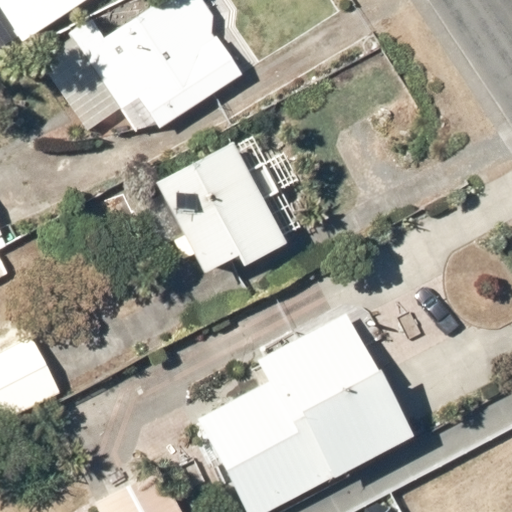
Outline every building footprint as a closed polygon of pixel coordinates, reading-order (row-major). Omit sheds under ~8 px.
[(0,0),(0,7),(19,38),(80,0),(0,0)] [(244,70),(201,0),(156,0),(101,34),(92,21),(39,53),(78,118),(113,96),(137,135),(244,70)] [(257,161),(245,167),(229,135),(150,175),(196,268),(233,249),(237,258),(280,237),(259,195),(271,189),(257,161)] [(0,276),(17,267),(0,234),(0,276)] [(195,415),(246,511),(257,511),(408,428),(340,308),(261,353),(273,374),(195,415)] [(0,418),(59,388),(31,334),(0,350),(0,418)] [(179,511),(158,469),(95,501),(100,511),(179,511)]
